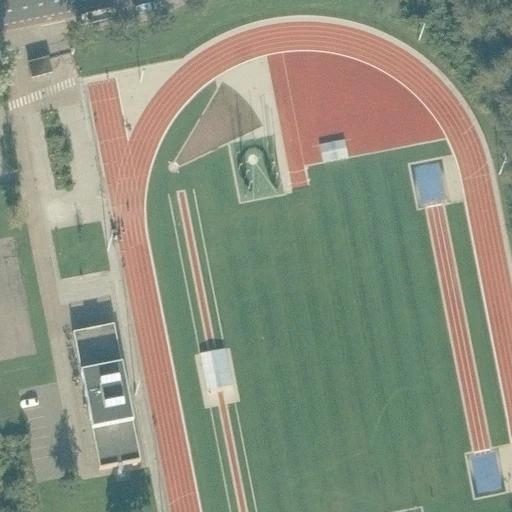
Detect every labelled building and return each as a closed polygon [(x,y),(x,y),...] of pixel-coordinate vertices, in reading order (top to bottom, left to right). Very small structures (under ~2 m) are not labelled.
[(42,61),(34,64),(38,78),(46,76),(42,61)] [(34,64),(27,65),(31,79),(38,78),(34,65),(34,64)] [(389,125),(368,128),(370,147),(392,144),(389,125)] [(114,327),(72,335),(99,471),(140,463),(114,327)] [(0,511),(31,511),(31,505),(41,504),(38,478),(3,482),(6,510),(0,511)]
